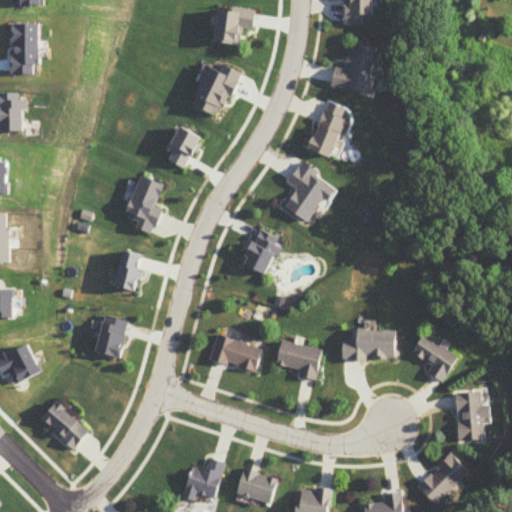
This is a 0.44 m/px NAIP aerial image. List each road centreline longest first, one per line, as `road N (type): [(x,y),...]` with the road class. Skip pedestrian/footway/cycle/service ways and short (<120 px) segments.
road 1 (residential): [(300,0),(288,80),(207,217),(146,409),(116,461),(70,511)]
road 2 (residential): [(150,395),(335,448),(392,428)]
